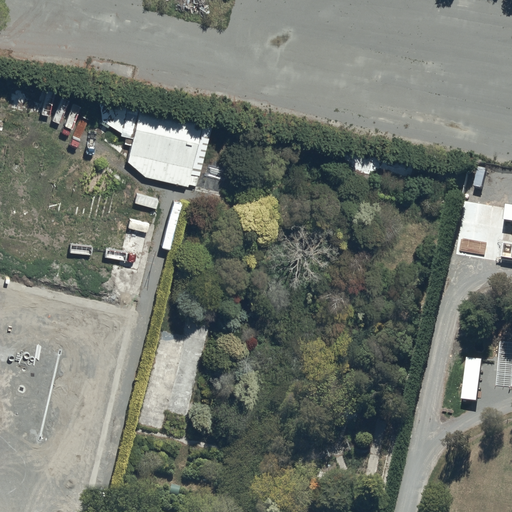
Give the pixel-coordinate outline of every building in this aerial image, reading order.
[(0,43),(10,46),(18,15),(9,12),(11,2),(1,0),(0,4),(0,43)] [(0,98),(2,99),(0,105),(0,109),(23,114),(31,76),(26,75),(27,71),(0,64),(0,98)] [(400,110),(409,70),(401,69),(392,108),(400,110)] [(88,89),(47,80),(41,107),(71,113),(75,93),(87,96),(88,89)] [(204,102),(124,82),(109,137),(137,166),(185,177),(204,102)] [(273,96),(271,102),(276,103),(276,104),(282,105),(282,107),(287,108),(287,109),(312,115),(318,106),(306,98),(302,104),(298,101),(302,96),(293,90),(286,91),(285,95),(279,95),(278,96),(273,96)] [(0,131),(15,135),(17,124),(0,119),(0,131)] [(345,148),(296,137),(293,153),(307,156),(305,165),(295,165),(294,173),(305,173),(306,168),(327,172),(328,161),(342,164),(345,148)] [(94,193),(53,183),(47,211),(107,224),(113,198),(115,192),(122,183),(105,172),(99,182),(97,181),(94,193)] [(140,261),(107,253),(91,320),(123,328),(140,261)] [(209,311),(163,300),(134,415),(161,422),(166,404),(185,409),(209,311)] [(511,330),(494,324),(488,343),(511,351),(511,330)] [(463,334),(457,338),(466,351),(472,346),(463,334)] [(32,343),(26,342),(23,354),(43,359),(45,348),(32,345),(32,343)] [(80,354),(50,347),(47,360),(50,361),(49,366),(76,372),(80,354)] [(93,423),(0,399),(0,439),(84,460),(93,423)] [(145,486),(140,471),(128,475),(133,490),(145,486)]
